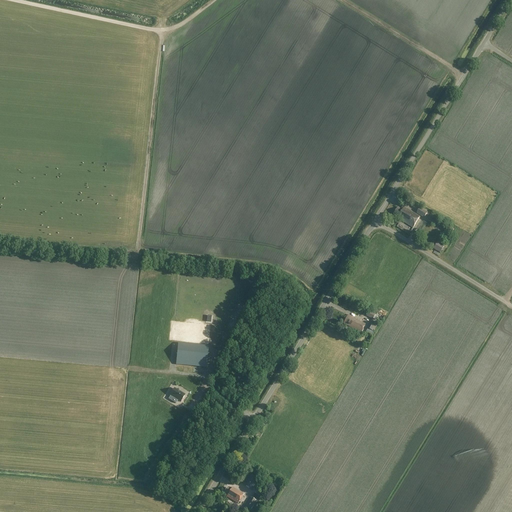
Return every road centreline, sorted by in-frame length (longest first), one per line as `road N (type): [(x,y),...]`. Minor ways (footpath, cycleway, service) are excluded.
road 1 (unclassified): [(197,511),(374,221)]
road 2 (track): [(3,0),(159,31),(214,0)]
road 3 (unclassified): [(374,221),(483,42)]
road 4 (unclassified): [(511,306),(374,221)]
road 5 (track): [(463,74),(342,0)]
